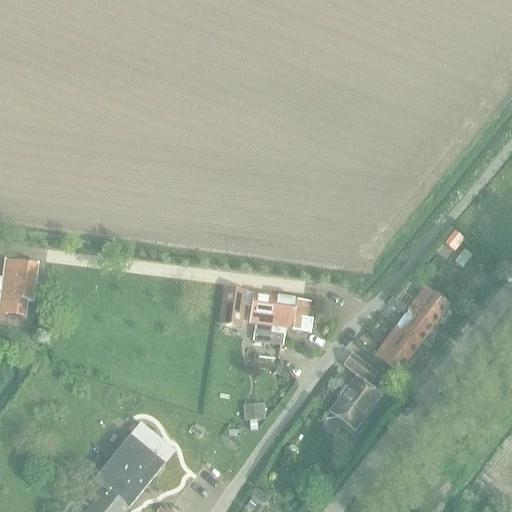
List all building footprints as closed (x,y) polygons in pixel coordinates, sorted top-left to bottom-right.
[(22,302),(32,304),(37,267),(5,262),(1,299),(11,301),(11,307),(22,308),(22,302)] [(414,318),(431,329),(447,308),(424,291),(409,312),(415,316),(414,318)] [(268,346),(275,300),(253,296),(254,294),(244,292),(244,295),(224,292),(219,326),(239,329),(242,304),(252,305),(249,326),(254,327),(252,344),(268,346)] [(275,300),(268,346),(282,348),(283,338),(284,331),(304,334),(310,335),(312,323),(305,322),(308,304),(295,303),(275,300)] [(418,347),(431,329),(414,318),(415,316),(409,312),(396,331),(418,347)] [(397,377),(418,347),(396,331),(374,361),(397,377)] [(369,386),(369,385),(376,375),(352,357),(344,367),(357,377),(355,380),(330,414),(354,432),(379,398),(367,389),(369,386)] [(243,405),(244,421),(264,419),(263,404),(243,405)] [(90,509),(88,511),(127,511),(163,468),(157,463),(167,450),(137,426),(126,440),(127,441),(95,482),(88,490),(91,493),(83,504),(90,509)] [(171,492),(161,499),(171,511),(174,511),(182,506),(171,492)]
